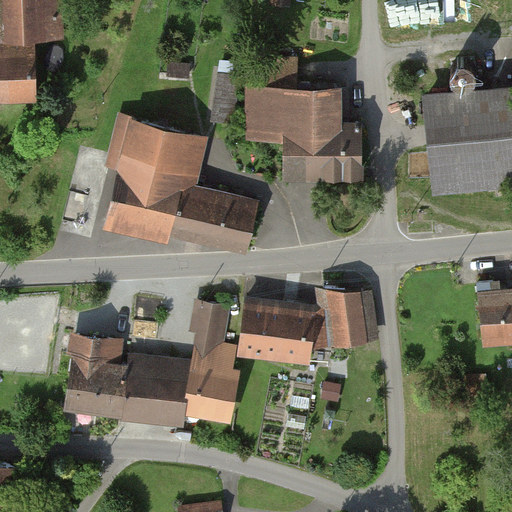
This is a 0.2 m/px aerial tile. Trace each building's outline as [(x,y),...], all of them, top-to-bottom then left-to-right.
[(0,0),(0,95),(36,94),(34,36),(63,35),(61,0),(0,0)] [(298,50),(262,51),(263,82),(299,81),(298,50)] [(467,55),(462,55),(457,56),(453,60),(451,64),(451,69),(452,74),(456,78),(460,80),(465,81),(470,79),(474,76),(477,71),(477,66),(475,61),(472,57),(467,55)] [(243,74),(218,70),(211,118),(236,122),(243,74)] [(511,80),(423,90),(432,189),(511,181),(511,80)] [(263,82),(247,82),(247,136),(284,136),(285,173),(362,172),(361,117),(344,118),(344,81),(299,81),(263,82)] [(209,131),(126,111),(100,223),(169,239),(171,232),(247,250),(261,192),(198,177),(209,131)] [(328,304),(245,293),(238,349),(311,357),(313,342),(375,339),(368,284),(327,286),(328,304)] [(511,286),(480,290),(485,342),(511,339),(511,286)] [(125,333),(73,326),(62,404),(184,421),(185,410),(230,416),(237,363),(233,362),(235,341),(223,339),(228,300),(192,295),(184,351),(124,343),(125,333)] [(5,511),(17,464),(0,459),(0,511),(5,511)]
